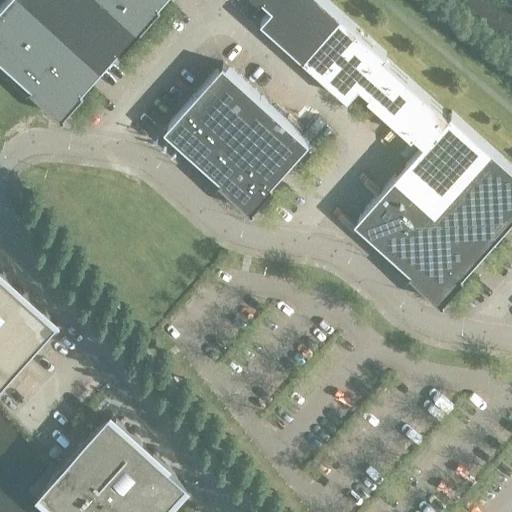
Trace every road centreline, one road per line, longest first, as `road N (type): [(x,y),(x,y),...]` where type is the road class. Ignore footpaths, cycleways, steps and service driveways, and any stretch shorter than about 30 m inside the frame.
road 1 (unclassified): [(511,342),(417,321),(336,253),(268,244),(231,229),(143,153),(58,141),(26,144),(0,165)]
road 2 (unclassified): [(237,510),(103,334)]
road 3 (unclassified): [(103,334),(0,212)]
